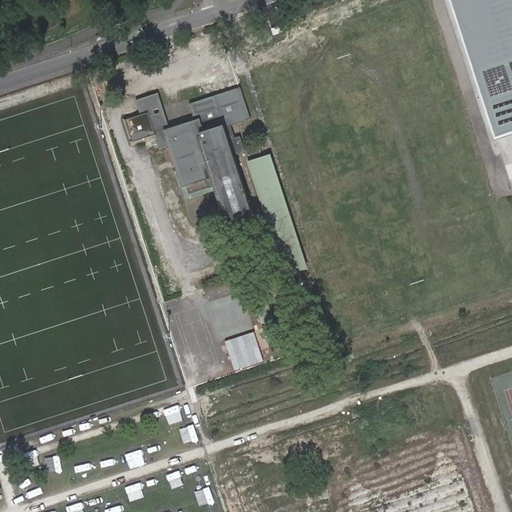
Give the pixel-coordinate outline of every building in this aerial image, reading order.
[(511,0),(450,0),(496,140),(511,134),(511,0)] [(159,144),(167,141),(172,140),(180,162),(175,164),(172,164),(178,182),(185,180),(188,189),(215,180),(228,217),(252,209),(232,151),(244,148),(238,132),(233,133),(228,135),(224,123),(230,122),(249,116),(238,83),(188,99),(195,119),(170,127),(156,87),(135,94),(139,106),(122,112),(131,140),(156,132),(159,144)] [(233,133),(230,122),(224,123),(228,135),(233,133)] [(172,140),(167,141),(175,164),(180,162),(172,140)] [(269,152),(246,159),(284,273),(306,265),(281,189),(269,152)] [(273,318),(266,297),(253,301),(260,322),(273,318)] [(261,327),(222,339),(232,373),(271,359),(261,327)]
